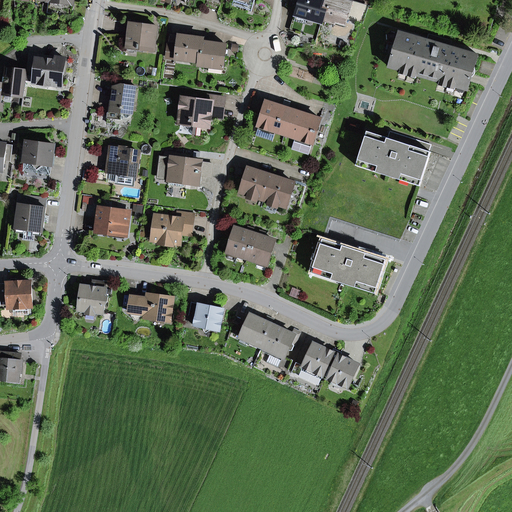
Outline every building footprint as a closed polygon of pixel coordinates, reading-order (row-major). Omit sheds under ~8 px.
[(47,13),(72,17),(74,0),(42,0),(49,1),(47,13)] [(234,0),(233,5),(252,10),(254,0),(234,0)] [(322,19),(327,0),(301,0),(295,21),(306,24),(307,18),(321,22),(322,19)] [(327,0),(322,19),(335,23),(335,20),(345,23),(351,3),(339,0),(327,0)] [(368,8),(369,6),(349,0),(339,0),(351,3),(368,8)] [(157,27),(131,23),(130,30),(128,47),(144,50),(154,51),(157,27)] [(456,87),(467,90),(471,77),(474,68),(478,55),(450,47),(427,40),(400,32),(396,45),(393,54),(389,67),(401,70),(402,67),(417,72),(417,75),(440,82),(441,79),(456,84),(456,87)] [(450,47),(452,41),(429,34),(427,40),(450,47)] [(190,61),(200,62),(203,42),(203,38),(180,35),(180,36),(171,35),(168,58),(177,59),(178,56),(191,58),(190,61)] [(226,45),(203,42),(200,62),(200,66),(210,67),(209,72),(222,73),(223,71),(226,45)] [(62,86),(65,59),(57,58),(56,61),(29,58),(27,70),(26,81),(62,86)] [(3,93),(24,96),(26,81),(27,70),(6,67),(4,83),(3,93)] [(417,75),(417,72),(402,67),(401,70),(400,74),(416,78),(417,75)] [(456,87),(456,84),(441,79),(440,82),(439,85),(455,90),(456,87)] [(118,86),(117,89),(116,89),(115,95),(114,95),(111,111),(108,113),(107,123),(115,125),(116,120),(121,121),(123,110),(133,111),(136,87),(126,85),(124,86),(122,85),(118,86)] [(214,110),(222,111),(224,97),(209,95),(208,101),(187,99),(183,102),(181,112),(178,114),(180,118),(180,120),(191,122),(194,125),(192,135),(200,136),(202,126),(207,127),(210,124),(211,118),(214,116),(214,110)] [(267,101),(259,126),(276,132),(285,135),(293,110),(267,101)] [(122,125),(132,118),(133,111),(123,110),(121,121),(116,120),(115,125),(122,125)] [(312,144),(313,144),(321,119),(293,110),(285,135),(295,138),(312,144)] [(259,126),(256,136),(272,141),(276,132),(259,126)] [(422,181),(431,152),(430,152),(403,143),(405,136),(390,131),(387,138),(367,131),(358,160),(386,169),(384,175),(392,177),(394,172),(422,181)] [(430,152),(432,145),(405,136),(403,143),(430,152)] [(309,154),(312,144),(295,138),(292,149),(309,154)] [(48,165),(52,165),(55,146),(27,142),(23,177),(46,180),(46,179),(48,165)] [(0,171),(3,172),(5,161),(11,162),(13,145),(0,143),(0,171)] [(113,148),(110,150),(108,168),(110,171),(117,172),(118,173),(116,184),(134,186),(135,175),(138,173),(140,153),(138,152),(131,151),(128,148),(123,147),(120,149),(113,148)] [(199,185),(202,161),(189,160),(180,159),(172,158),(169,185),(184,187),(185,183),(199,185)] [(384,175),(386,169),(358,160),(356,166),(384,175)] [(258,197),(258,198),(264,200),(272,175),(260,172),(249,168),(241,193),(249,195),(249,194),(258,197)] [(282,179),(283,176),(261,169),(260,172),(272,175),(282,179)] [(107,183),(116,184),(118,173),(117,172),(110,171),(108,171),(107,183)] [(420,186),(422,181),(394,172),(392,177),(420,186)] [(287,204),(299,208),(306,186),(282,179),(272,175),(264,200),(269,202),(270,201),(279,204),(278,205),(286,207),(287,204)] [(311,232),(324,236),(330,216),(400,239),(410,218),(409,218),(325,190),(311,232)] [(49,216),(45,216),(48,199),(20,195),(16,229),(25,230),(24,239),(34,241),(35,232),(43,233),(44,222),(48,223),(49,216)] [(267,210),(275,213),(278,205),(279,204),(270,201),(269,202),(267,210)] [(130,212),(100,208),(97,232),(105,233),(114,234),(114,232),(126,234),(127,234),(130,212)] [(189,227),(193,227),(194,215),(178,212),(177,219),(156,216),(153,241),(161,242),(172,243),(180,244),(181,236),(183,236),(183,235),(188,235),(189,227)] [(238,253),(237,255),(248,258),(256,234),(252,233),(253,229),(249,228),(247,232),(236,228),(229,250),(238,253)] [(259,260),(268,263),(275,241),(264,237),(265,233),(261,231),(259,236),(256,234),(248,258),(258,262),(259,260)] [(377,288),(387,260),(323,239),(314,268),(342,277),(340,282),(348,285),(349,279),(377,288)] [(340,282),(342,277),(314,268),(312,273),(340,282)] [(31,307),(33,307),(32,282),(17,283),(17,279),(11,279),(9,282),(9,283),(8,283),(8,286),(0,286),(0,318),(24,317),(24,316),(31,315),(31,307)] [(376,294),(377,288),(349,279),(348,285),(376,294)] [(93,280),(92,287),(82,286),(79,311),(87,312),(89,310),(93,311),(96,313),(104,314),(105,305),(108,302),(108,297),(106,294),(107,289),(106,289),(103,289),(104,282),(93,280)] [(171,320),(174,298),(149,295),(148,299),(132,296),(130,313),(132,313),(144,315),(146,315),(146,317),(171,320)] [(212,330),(220,331),(225,310),(214,308),(212,305),(209,306),(191,303),(187,324),(202,328),(212,330)] [(139,322),(142,318),(144,315),(132,313),(131,315),(135,321),(139,322)] [(251,338),(249,342),(262,348),(273,325),(272,324),(265,321),(251,315),(242,334),(251,338)] [(292,343),(295,335),(292,334),(273,325),(262,348),(283,357),(285,358),(288,351),(292,351),(295,346),(292,343)] [(301,332),(294,329),(292,334),(295,335),(292,343),(295,346),(301,332)] [(242,334),(240,337),(241,338),(238,344),(247,347),(249,342),(251,338),(242,334)] [(314,344),(303,367),(323,376),(326,377),(336,355),(333,353),(314,344)] [(278,368),(283,357),(262,348),(260,351),(269,355),(266,362),(278,368)] [(20,367),(23,368),(23,362),(20,362),(21,355),(2,353),(0,369),(0,378),(18,381),(19,372),(20,367)] [(346,387),(348,388),(359,365),(350,361),(340,356),(336,355),(326,377),(331,379),(346,387)] [(319,385),(323,376),(303,367),(299,376),(319,385)] [(341,388),(346,387),(331,379),(332,384),(336,388),(341,388)]
